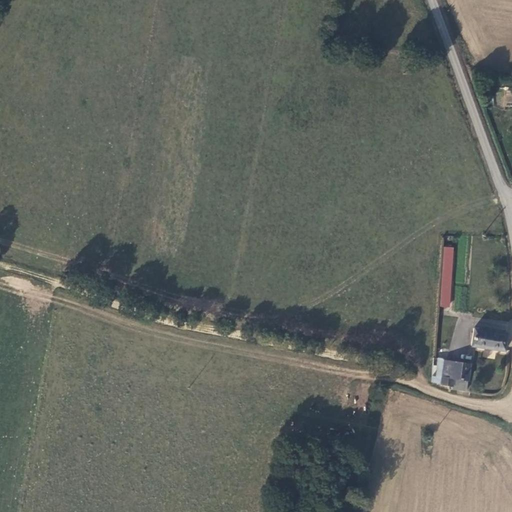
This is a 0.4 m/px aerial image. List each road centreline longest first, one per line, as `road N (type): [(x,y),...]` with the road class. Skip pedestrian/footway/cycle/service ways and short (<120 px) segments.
road 1 (track): [(511,398),(457,402),(373,366),(165,323),(0,266)]
road 2 (unclassified): [(429,0),(507,203)]
road 3 (track): [(364,511),(389,373)]
